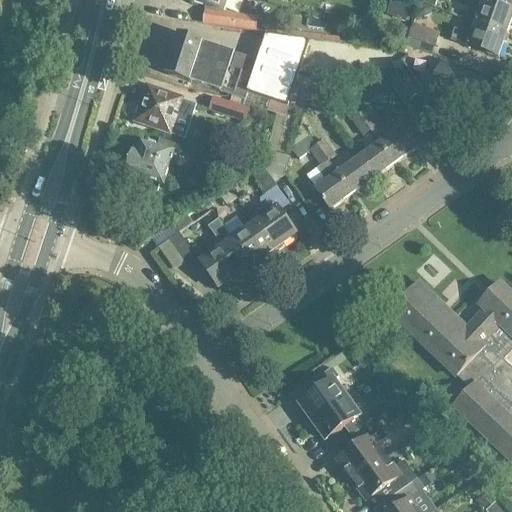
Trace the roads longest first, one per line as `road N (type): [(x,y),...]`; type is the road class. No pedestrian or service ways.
road 1 (residential): [(511,136),(202,365)]
road 2 (primary): [(49,241),(114,0)]
road 3 (primary): [(97,0),(69,113),(22,233)]
road 4 (residential): [(202,365),(151,293),(125,271),(49,241)]
road 5 (residential): [(309,511),(202,365)]
road 6 (primary): [(0,384),(49,241)]
